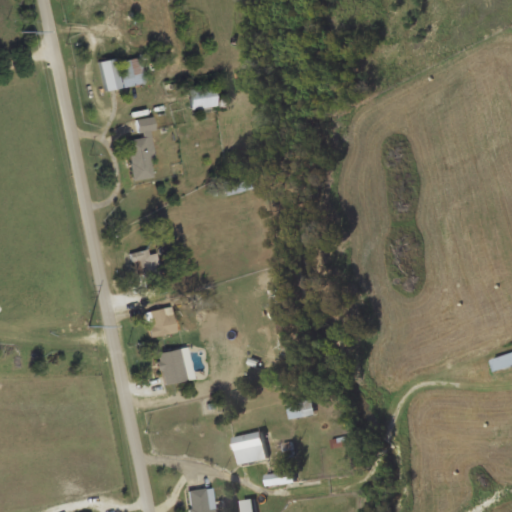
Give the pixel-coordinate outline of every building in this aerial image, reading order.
[(104,89),(144,81),(139,56),(115,60),(114,56),(98,59),(104,89)] [(192,108),(217,105),(213,83),(188,87),(192,108)] [(128,138),(132,178),(155,176),(150,116),(137,117),(139,137),(128,138)] [(255,188),(252,173),(223,180),(226,194),(255,188)] [(131,251),(132,261),(141,260),(142,280),(153,279),(150,249),(131,251)] [(150,336),(176,332),(171,305),(145,310),(150,336)] [(187,377),(179,346),(157,352),(165,382),(187,377)] [(287,402),(290,417),(315,412),(312,396),(287,402)] [(239,463),(268,457),(262,429),(233,436),(239,463)] [(265,472),(265,482),(295,482),(295,472),(265,472)] [(186,489),(189,511),(214,511),(211,486),(186,489)] [(241,499),(242,511),(255,511),(254,498),(241,499)]
